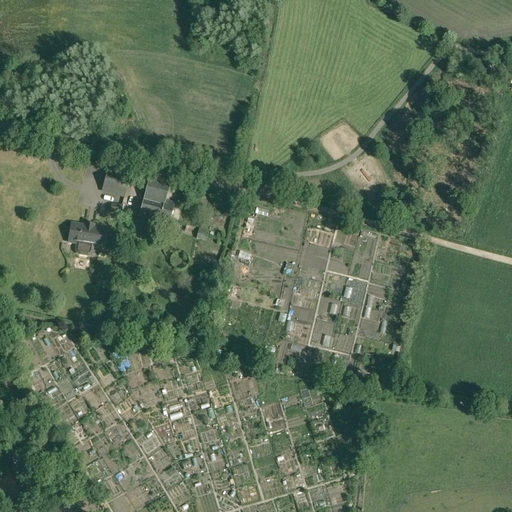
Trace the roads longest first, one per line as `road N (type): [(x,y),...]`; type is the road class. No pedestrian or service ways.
road 1 (unclassified): [(260,196),(0,125)]
road 2 (unclassified): [(260,196),(511,262)]
road 3 (unclassified): [(94,511),(28,420),(0,357)]
